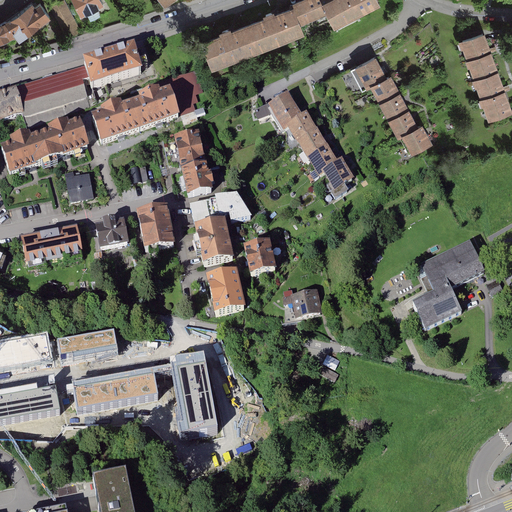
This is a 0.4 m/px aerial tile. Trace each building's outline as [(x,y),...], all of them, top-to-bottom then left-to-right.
[(65,0),(64,0),(50,7),(63,34),(78,27),(65,0)] [(101,0),(73,0),(81,17),(104,6),(101,0)] [(158,0),(165,8),(176,0),(158,0)] [(301,0),(294,3),(295,5),(303,26),(328,15),(336,30),(381,6),(378,0),(301,0)] [(34,4),(0,24),(0,45),(12,38),(15,36),(17,35),(21,41),(47,25),(53,22),(41,4),(36,7),(34,4)] [(295,5),(202,41),(213,70),(306,34),(303,26),(295,5)] [(511,106),(486,33),(461,42),(489,122),(511,114),(511,106)] [(135,52),(84,67),(84,70),(91,93),(143,78),(135,52)] [(377,57),(354,69),(366,92),(371,90),(397,141),(402,138),(412,156),(433,145),(423,125),(417,128),(391,77),(388,79),(377,57)] [(84,70),(19,90),(19,93),(26,116),(29,127),(96,106),(91,93),(84,70)] [(19,93),(0,98),(0,124),(26,116),(24,107),(19,93)] [(171,93),(92,122),(102,149),(180,121),(171,93)] [(289,98),(269,110),(285,135),(289,132),(320,182),(324,179),(335,197),(357,183),(344,163),(339,166),(308,118),(304,120),(289,98)] [(81,126),(2,154),(11,180),(90,152),(81,126)] [(200,137),(175,143),(181,171),(207,165),(200,137)] [(208,168),(182,175),(188,201),(214,195),(208,168)] [(135,172),(139,185),(148,182),(144,169),(135,172)] [(90,177),(66,182),(71,206),(94,201),(90,177)] [(192,209),(205,270),(235,264),(227,228),(253,223),(239,199),(192,209)] [(168,211),(137,217),(145,257),(177,250),(168,211)] [(124,221),(89,229),(94,255),(130,247),(124,221)] [(78,230),(20,243),(27,271),(84,259),(78,230)] [(486,279),(470,246),(421,270),(434,296),(413,306),(427,336),(466,317),(454,294),(486,279)] [(271,247),(245,253),(252,282),(278,276),(271,247)] [(238,276),(208,284),(216,321),(247,314),(238,276)] [(318,293),(284,302),(290,327),(325,318),(318,293)] [(114,338),(59,348),(62,363),(87,358),(117,353),(114,338)] [(46,341),(0,349),(0,373),(50,364),(46,341)] [(218,435),(203,360),(170,366),(184,441),(218,435)] [(74,395),(77,414),(157,400),(153,381),(74,395)] [(0,401),(0,425),(60,414),(56,392),(0,401)] [(133,511),(126,476),(95,482),(101,511),(133,511)]
